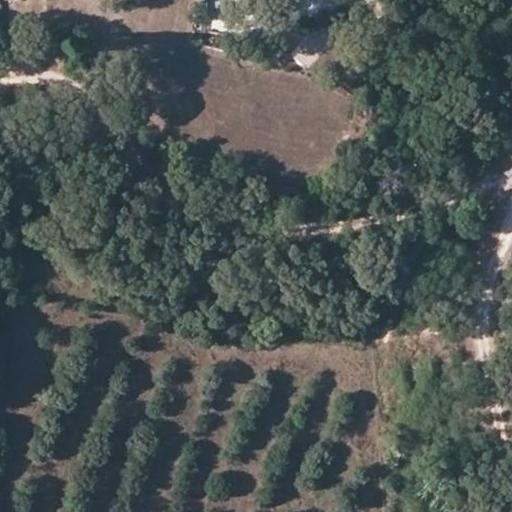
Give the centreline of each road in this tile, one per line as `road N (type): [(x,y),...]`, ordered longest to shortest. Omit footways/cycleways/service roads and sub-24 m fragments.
road 1 (track): [(511,162),(434,206),(323,225),(238,220),(161,185),(137,148),(72,87),(24,65),(0,70)]
road 2 (track): [(511,221),(483,312),(503,511)]
